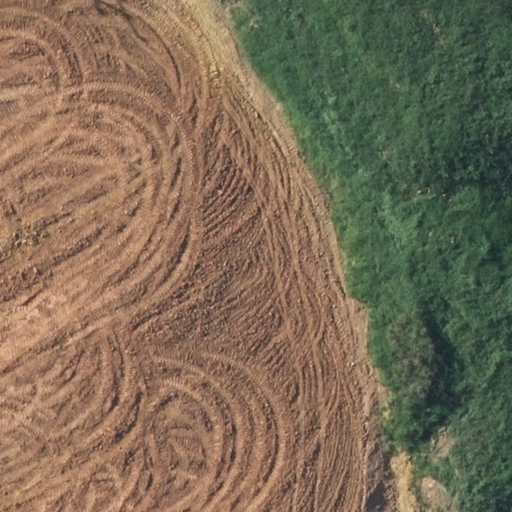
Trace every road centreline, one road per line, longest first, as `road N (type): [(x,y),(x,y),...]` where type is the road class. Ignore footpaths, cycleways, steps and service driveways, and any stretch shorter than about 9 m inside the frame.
road 1 (unknown): [(225,190),(174,339),(57,511)]
road 2 (unknown): [(59,0),(157,60),(225,190)]
